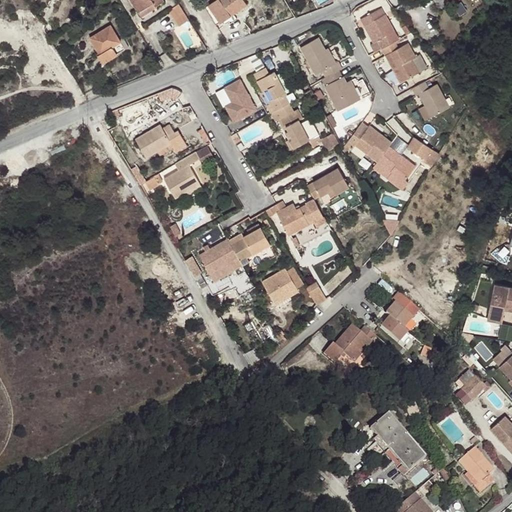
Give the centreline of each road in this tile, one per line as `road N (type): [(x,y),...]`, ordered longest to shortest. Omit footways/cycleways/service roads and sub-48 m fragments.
road 1 (residential): [(378,272),(260,373),(247,374),(88,111)]
road 2 (residential): [(183,70),(335,8)]
road 3 (residential): [(252,195),(183,70)]
